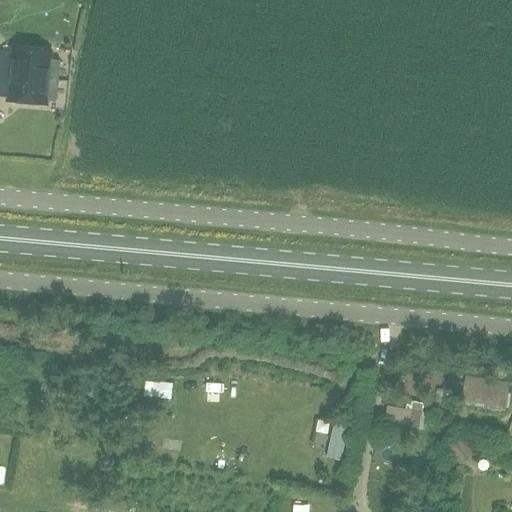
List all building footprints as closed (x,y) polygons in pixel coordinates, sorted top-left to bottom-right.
[(51,58),(52,50),(14,46),(9,100),(47,103),(48,99),(57,100),(61,59),(51,58)] [(505,408),(509,383),(465,376),(462,402),(505,408)] [(145,397),(166,399),(168,380),(147,378),(145,397)] [(275,409),(293,410),(294,388),(275,388),(275,409)] [(387,406),(384,423),(421,431),(425,414),(387,406)] [(334,423),(326,458),(341,461),(348,426),(334,423)] [(170,430),(171,445),(188,444),(188,430),(170,430)] [(218,441),(218,457),(235,458),(235,442),(218,441)]
